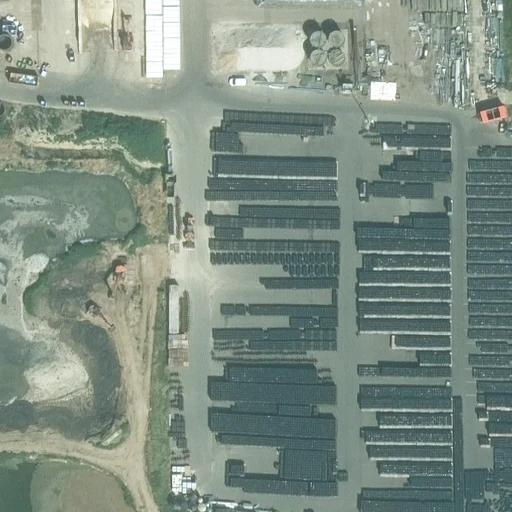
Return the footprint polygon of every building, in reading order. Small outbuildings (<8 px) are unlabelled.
[(450,15),(427,16),(428,36),(442,35),(442,21),(451,21),(450,15)] [(511,195),(482,196),(482,220),(511,220),(511,195)] [(401,219),(365,220),(365,237),(378,237),(379,256),(406,256),(406,251),(439,250),(438,217),(442,217),(441,201),(400,202),(401,219)] [(254,354),(254,361),(331,360),(330,259),(330,233),(258,235),(258,267),(245,267),(245,285),(267,285),(267,270),(269,270),(270,308),(226,309),(227,339),(265,339),(266,354),(254,354)] [(402,403),(411,404),(413,381),(373,377),(371,406),(379,407),(376,430),(411,434),(412,417),(401,416),(402,403)] [(299,445),(301,426),(262,421),(259,440),(299,445)] [(402,447),(382,453),(386,467),(406,462),(402,447)] [(410,468),(438,470),(440,449),(411,447),(410,468)]
